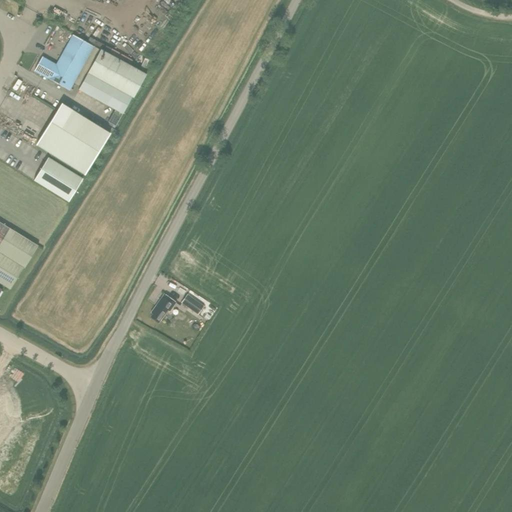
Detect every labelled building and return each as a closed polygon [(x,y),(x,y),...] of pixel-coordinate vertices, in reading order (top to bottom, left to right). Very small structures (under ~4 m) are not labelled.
[(162,2),(157,6),(172,23),(176,20),(162,2)] [(34,71),(69,90),(82,67),(86,70),(98,49),(72,35),(56,64),(42,57),(34,71)] [(100,49),(78,90),(114,109),(108,121),(115,125),(131,97),(133,97),(145,74),(100,49)] [(36,145),(84,175),(110,133),(61,104),(36,145)] [(83,178),(48,157),(33,181),(68,202),(83,178)] [(0,283),(9,289),(30,256),(37,245),(9,228),(0,222),(0,291),(2,289),(0,288),(0,283)] [(175,303),(163,294),(150,312),(152,313),(149,317),(158,324),(168,310),(169,311),(175,303)] [(181,303),(197,315),(204,306),(187,294),(181,303)]
